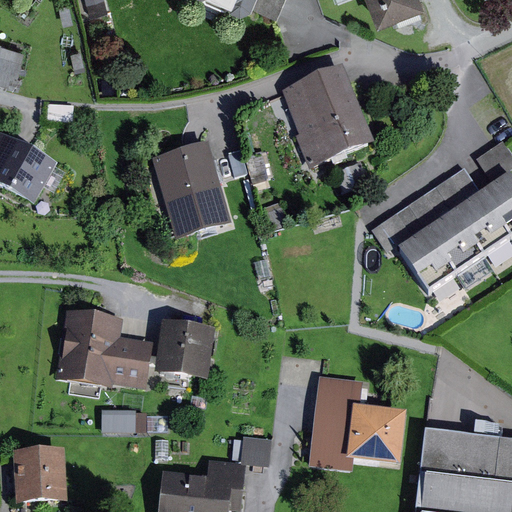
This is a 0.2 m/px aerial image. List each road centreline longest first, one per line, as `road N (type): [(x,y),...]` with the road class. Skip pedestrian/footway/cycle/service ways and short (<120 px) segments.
road 1 (residential): [(211,101),(343,62),(423,67),(511,35)]
road 2 (track): [(142,296),(76,279),(0,277)]
